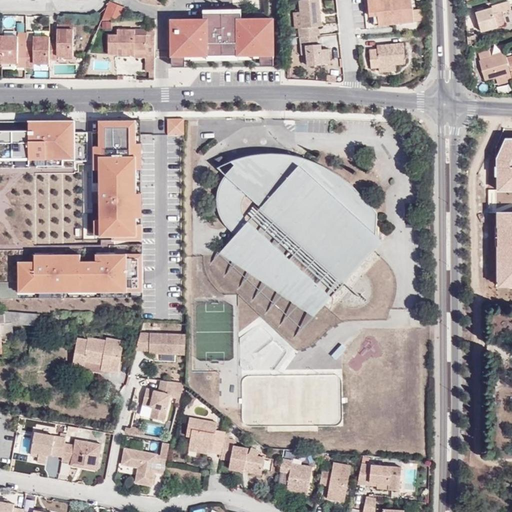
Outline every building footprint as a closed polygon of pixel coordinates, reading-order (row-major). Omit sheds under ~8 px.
[(123,18),(125,2),(107,0),(105,16),(123,18)] [(301,27),(302,36),(320,34),(320,25),(323,25),(320,0),(300,0),(303,27),(301,27)] [(376,24),(415,20),(413,0),(368,0),(370,14),(375,14),(376,24)] [(499,26),(495,13),(511,8),(509,0),(492,5),(493,8),(476,13),(482,31),(499,26)] [(204,12),(204,18),(180,18),(180,28),(177,28),(177,30),(172,30),(172,57),(186,57),(186,54),(261,53),(261,56),(274,56),(274,54),(274,29),(266,30),(266,17),(242,18),(242,12),(204,12)] [(58,39),(58,47),(50,47),(50,59),(58,59),(58,55),(64,55),(73,55),(73,28),(58,27),(58,39)] [(118,37),(109,37),(109,55),(117,56),(117,50),(135,50),(135,52),(147,52),(147,56),(155,56),(156,38),(147,37),(136,37),(136,33),(118,33),(118,37)] [(18,63),(18,67),(26,67),(27,54),(27,49),(27,40),(18,40),(18,35),(3,35),(3,63),(12,63),(18,63)] [(34,63),(40,63),(50,63),(50,59),(50,47),(50,39),(50,36),(34,35),(34,49),(34,54),(27,54),(26,67),(34,67),(34,63)] [(380,67),(380,65),(396,63),(406,62),(404,41),(378,44),(378,47),(371,48),(372,68),(380,67)] [(307,44),(309,64),(331,62),(329,46),(322,47),(322,42),(307,44)] [(506,53),(492,57),(491,55),(490,49),(478,53),(485,79),(496,76),(511,72),(507,57),(506,53)] [(173,65),(186,64),(186,59),(192,59),(261,58),(261,64),(274,64),(274,56),(261,56),(261,53),(186,54),(186,57),(172,57),(173,65)] [(146,72),(155,72),(155,56),(147,56),(146,72)] [(511,80),(511,75),(511,72),(496,76),(499,84),(511,80)] [(73,133),(73,120),(40,121),(40,129),(28,129),(0,129),(0,157),(28,157),(28,158),(62,158),(62,149),(73,149),(73,158),(74,161),(86,161),(86,133),(73,133)] [(112,239),(136,239),(135,224),(135,205),(135,192),(135,169),(135,143),(134,135),(128,135),(128,120),(98,120),(98,146),(99,169),(99,184),(99,190),(91,190),(91,202),(99,202),(99,219),(99,234),(99,235),(112,235),(112,239)] [(168,120),(168,135),(184,135),(184,120),(168,120)] [(40,129),(40,121),(28,121),(28,129),(40,129)] [(511,138),(505,139),(495,159),(495,194),(511,193),(511,138)] [(62,149),(62,158),(73,158),(73,149),(62,149)] [(264,151),(257,152),(253,152),(262,162),(266,160),(269,160),(272,160),(275,161),(279,163),(281,160),(283,158),(286,156),(288,155),(291,155),(295,154),(297,154),(289,152),(284,152),(277,151),(270,151),(264,151)] [(306,288),(315,295),(323,286),(332,293),(382,237),(376,232),(377,210),(361,192),(342,175),(320,163),(297,154),(295,154),(291,155),(288,155),(286,156),(283,158),(281,160),(279,163),(275,161),(272,160),(269,160),(266,160),(262,162),(253,152),(235,157),(231,159),(235,162),(226,172),(221,182),(218,193),(217,203),(220,213),(223,220),(230,228),(238,235),(226,248),(250,269),(257,259),(271,271),(268,274),(297,299),(306,288)] [(511,213),(496,213),(496,288),(511,288),(511,213)] [(257,259),(250,269),(226,248),(223,252),(315,315),(332,293),(323,286),(315,295),(306,288),(297,299),(268,274),(271,271),(257,259)] [(48,254),(54,254),(54,252),(36,252),(36,261),(48,260),(48,254)] [(109,253),(115,253),(115,252),(96,252),(96,260),(109,260),(109,253)] [(20,261),(20,288),(36,287),(36,291),(41,291),(66,291),(73,291),(73,287),(100,287),(100,290),(105,290),(125,290),(129,290),(129,284),(142,284),(141,253),(115,253),(109,253),(109,260),(96,260),(81,260),(80,253),(54,254),(48,254),(48,260),(36,261),(20,261)] [(38,324),(38,313),(0,310),(0,346),(2,346),(1,335),(13,334),(12,322),(38,324)] [(100,325),(100,317),(83,316),(44,313),(43,321),(100,325)] [(136,348),(150,349),(150,352),(161,352),(175,353),(185,354),(185,334),(141,331),(136,348)] [(120,345),(103,344),(103,347),(103,351),(120,352),(120,345)] [(83,376),(84,369),(101,369),(101,365),(109,365),(108,376),(118,376),(120,352),(103,351),(103,347),(85,346),(85,349),(74,348),(73,376),(83,376)] [(101,369),(101,375),(108,376),(109,365),(101,365),(101,369)] [(171,397),(178,399),(176,404),(179,404),(183,384),(173,382),(161,381),(158,392),(146,389),(142,405),(154,408),(151,417),(165,421),(171,397)] [(199,440),(198,444),(222,449),(225,436),(227,427),(217,425),(218,415),(191,410),(189,422),(194,422),(192,430),(191,438),(199,440)] [(49,460),(50,453),(64,455),(67,437),(56,435),(36,432),(33,449),(42,451),(41,455),(41,458),(49,460)] [(236,443),(237,439),(225,436),(222,449),(221,456),(233,459),(231,466),(246,468),(247,464),(267,468),(269,454),(250,450),(250,445),(236,443)] [(95,472),(100,447),(75,443),(74,448),(66,446),(63,462),(71,463),(70,467),(95,472)] [(167,460),(170,444),(164,443),(162,455),(127,449),(124,464),(139,466),(137,481),(153,484),(155,473),(164,474),(167,460)] [(295,459),(295,456),(284,454),(281,467),(292,469),(289,488),(310,492),(315,463),(295,459)] [(352,462),(335,459),(333,469),(331,482),(329,495),(345,498),(352,462)] [(401,489),(403,466),(362,463),(359,482),(372,484),(373,481),(379,481),(379,484),(378,488),(401,489)] [(267,468),(247,464),(246,468),(266,472),(267,468)] [(323,467),(321,481),(331,482),(333,469),(323,467)] [(362,511),(375,511),(376,496),(366,495),(362,511)] [(23,511),(24,509),(14,507),(14,503),(0,500),(0,511),(23,511)]
